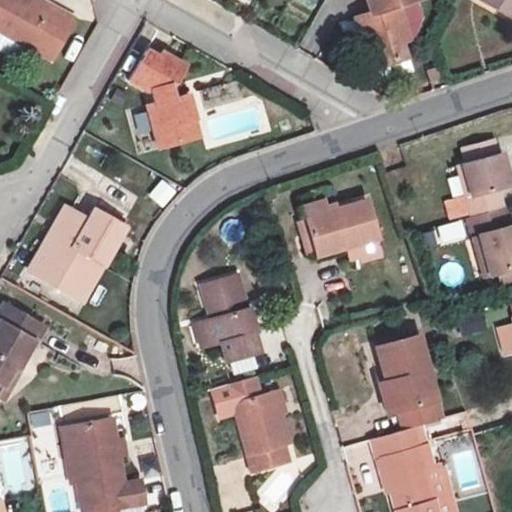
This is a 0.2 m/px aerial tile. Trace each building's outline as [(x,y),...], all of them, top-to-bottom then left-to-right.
[(0,0),(0,34),(50,63),(74,21),(51,9),(49,13),(26,0),(0,0)] [(405,41),(395,8),(420,1),(420,0),(364,0),(369,15),(363,17),(366,28),(356,30),(368,70),(403,59),(397,44),(405,41)] [(511,19),(511,0),(478,0),(511,20),(511,19)] [(353,19),(356,30),(366,28),(363,17),(353,19)] [(144,106),(153,138),(166,133),(169,145),(197,136),(185,94),(179,95),(173,97),(168,84),(175,82),(185,66),(160,52),(157,58),(145,51),(128,81),(146,91),(149,90),(153,103),(144,106)] [(179,95),(175,82),(168,84),(173,97),(179,95)] [(166,133),(153,138),(157,149),(169,145),(166,133)] [(462,165),(471,197),(466,198),(471,216),(502,208),(496,189),(510,185),(501,154),(496,155),(492,140),(461,148),(465,163),(462,165)] [(457,166),(466,198),(471,197),(462,165),(457,166)] [(147,198),(162,209),(175,191),(160,180),(147,198)] [(313,252),(314,256),(344,248),(377,239),(366,201),(303,218),(305,223),(313,252)] [(502,208),(471,216),(468,217),(474,238),(480,236),(491,274),(499,272),(502,282),(511,279),(511,226),(509,227),(504,207),(502,208)] [(67,213),(43,254),(38,252),(25,273),(79,302),(121,229),(92,212),(85,223),(67,213)] [(296,225),(305,254),(313,252),(305,223),(296,225)] [(474,238),(484,276),(491,274),(480,236),(474,238)] [(377,239),(344,248),(349,266),(382,257),(377,239)] [(245,308),(236,275),(199,286),(209,318),(200,321),(207,346),(219,342),(224,362),(258,352),(253,333),(255,332),(248,308),(245,308)] [(0,387),(11,368),(18,372),(20,368),(18,367),(31,343),(33,345),(43,328),(1,306),(0,307),(0,387)] [(457,314),(463,340),(487,334),(481,309),(457,314)] [(200,321),(193,323),(199,348),(207,346),(200,321)] [(388,381),(396,411),(402,430),(419,425),(441,419),(417,335),(373,347),(383,382),(388,381)] [(252,359),(229,365),(231,376),(255,369),(252,359)] [(0,399),(1,400),(18,372),(11,368),(0,387),(0,399)] [(286,444),(277,414),(271,392),(256,397),(251,377),(225,385),(251,473),(286,463),(281,445),(286,444)] [(388,381),(383,382),(377,384),(385,414),(396,411),(388,381)] [(271,392),(277,414),(284,413),(277,391),(271,392)] [(65,452),(70,483),(73,499),(75,499),(77,511),(88,511),(111,508),(137,502),(134,482),(117,485),(111,455),(109,440),(105,419),(67,427),(72,450),(65,452)] [(381,458),(395,511),(436,511),(433,499),(418,447),(425,446),(419,425),(402,430),(370,439),(376,460),(381,458)] [(72,450),(67,427),(55,429),(65,484),(70,483),(65,452),(72,450)] [(111,455),(119,454),(116,439),(109,440),(111,455)] [(418,447),(433,499),(445,496),(438,469),(431,471),(425,446),(418,447)] [(254,496),(270,511),(300,483),(284,467),(254,496)]
